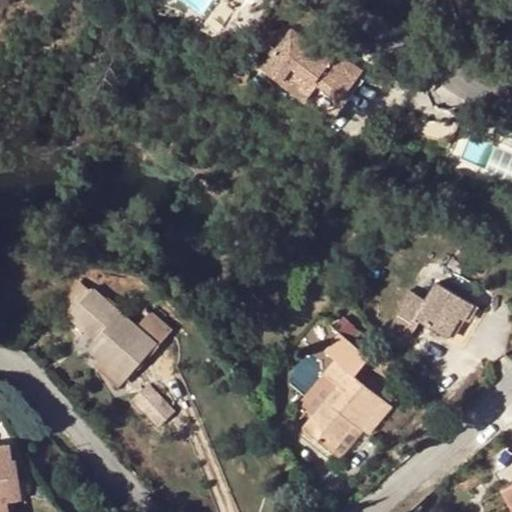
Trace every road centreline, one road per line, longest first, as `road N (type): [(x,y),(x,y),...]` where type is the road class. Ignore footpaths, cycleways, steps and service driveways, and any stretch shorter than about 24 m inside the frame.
road 1 (residential): [(146,511),(0,350)]
road 2 (residential): [(338,0),(450,79),(511,111)]
road 3 (residential): [(511,390),(370,511)]
